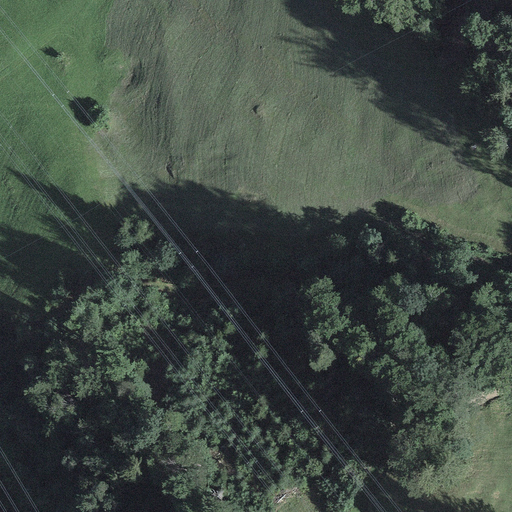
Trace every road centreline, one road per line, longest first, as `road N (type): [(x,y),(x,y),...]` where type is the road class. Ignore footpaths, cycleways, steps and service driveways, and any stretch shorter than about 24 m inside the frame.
road 1 (track): [(0,347),(62,312),(100,273),(119,271),(196,295),(314,276),(346,265),(381,227),(405,229),(511,273)]
road 2 (track): [(511,384),(420,423),(384,457),(356,511)]
